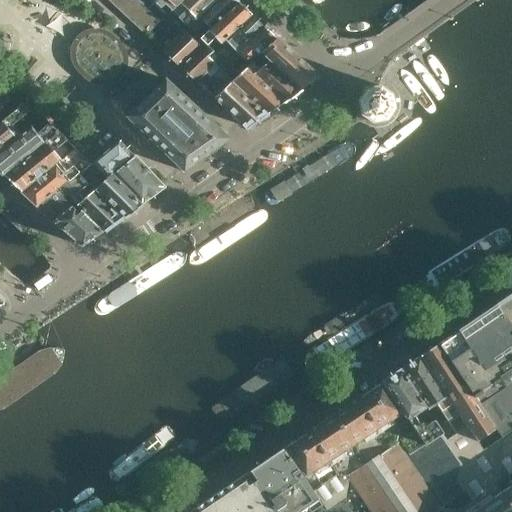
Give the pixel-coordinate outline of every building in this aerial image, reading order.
[(173,10),(183,0),(107,0),(146,35),(173,10)] [(189,25),(215,0),(183,0),(173,10),(189,25)] [(209,30),(237,3),(233,0),(215,0),(189,25),(197,33),(204,26),(209,30)] [(222,42),(251,16),(237,3),(209,30),(202,38),(207,42),(214,50),(218,47),(212,41),(217,37),(222,42)] [(227,62),(264,28),(251,16),(222,42),(218,47),(214,50),(222,58),(227,62)] [(231,82),(246,68),(261,54),(277,39),(264,28),(227,62),(222,58),(196,82),(214,98),(231,82)] [(222,58),(214,50),(207,42),(203,46),(185,29),(163,51),(196,82),(222,58)] [(124,58),(123,53),(120,49),(117,45),(114,42),(110,39),(106,36),(102,34),(97,33),(92,33),(88,34),(84,36),(80,40),(77,43),(75,48),(74,52),(74,57),(75,62),(78,66),(81,70),(84,73),(88,76),(92,79),(96,81),(101,82),(106,82),(110,81),(114,79),(118,76),(121,72),(123,67),(124,63),(124,58)] [(319,77),(277,39),(261,54),(300,90),(307,86),(312,83),(311,82),(319,77)] [(300,90),(261,54),(246,68),(283,103),(300,91),(300,90)] [(283,103),(246,68),(231,82),(266,114),(283,103)] [(229,139),(166,80),(126,117),(184,172),(229,139)] [(399,106),(399,104),(399,102),(399,100),(399,98),(398,96),(396,93),(395,90),(392,87),(391,86),(389,85),(387,83),(385,82),(383,81),(381,81),(381,83),(380,86),(378,86),(376,86),(361,87),(359,99),(356,99),(353,119),(355,121),(366,126),(368,127),(370,128),(374,128),(377,129),(381,128),(383,127),(387,126),(389,125),(391,124),(392,122),(393,121),(395,118),(397,115),(398,114),(398,112),(399,110),(399,108),(399,106)] [(266,114),(231,82),(214,98),(221,105),(220,106),(231,115),(232,114),(247,128),(266,114)] [(0,121),(17,107),(3,93),(0,95),(0,121)] [(0,149),(42,116),(43,115),(29,98),(17,107),(0,121),(0,149)] [(71,126),(79,118),(74,112),(65,121),(71,126)] [(0,172),(4,176),(58,132),(49,123),(42,116),(0,149),(0,172)] [(21,192),(61,160),(52,151),(66,140),(63,136),(58,132),(4,176),(21,192)] [(135,155),(120,139),(93,162),(107,178),(114,172),(135,155)] [(278,206),(279,205),(354,158),(355,157),(356,155),(356,154),(357,152),(357,151),(356,150),(356,148),(355,147),(354,146),(352,145),(351,144),(350,144),(348,144),(346,144),(345,144),(270,193),(269,193),(268,194),(267,195),(266,197),(265,198),(265,200),(265,201),(266,203),(266,204),(267,205),(268,206),(270,207),(271,208),(272,208),(274,208),(275,208),(277,207),(278,206)] [(80,173),(93,162),(77,146),(61,160),(21,192),(37,207),(60,187),(70,178),(71,180),(80,173)] [(167,185),(137,153),(135,155),(114,172),(144,203),(167,185)] [(144,203),(114,172),(107,178),(96,188),(127,217),(128,218),(145,204),(144,203)] [(127,217),(96,188),(84,197),(79,192),(90,183),(80,173),(71,180),(70,178),(60,187),(68,193),(65,195),(73,204),(80,211),(83,208),(105,229),(108,231),(127,217)] [(53,222),(73,204),(65,195),(68,193),(60,187),(37,207),(53,222)] [(80,211),(73,204),(53,222),(79,244),(84,244),(105,229),(83,208),(80,211)] [(199,269),(200,268),(265,225),(266,224),(267,223),(268,222),(268,221),(268,220),(268,219),(268,217),(267,216),(267,215),(266,214),(265,214),(264,213),(263,213),(261,213),(260,213),(259,213),(258,214),(192,257),(191,258),(190,259),(190,260),(189,261),(189,263),(189,264),(189,265),(189,267),(190,268),(191,269),(193,269),(194,270),(195,270),(197,270),(198,269),(199,269)] [(484,214),(417,257),(415,258),(414,259),(413,260),(413,262),(412,264),(412,265),(412,267),(413,269),(414,270),(415,272),(416,273),(417,274),(419,274),(420,275),(422,275),(424,275),(426,275),(427,274),(495,229),(496,227),(497,226),(497,225),(497,223),(497,221),(497,220),(496,218),(496,217),(495,216),(493,215),(492,214),(491,214),(489,213),(487,213),(486,213),(484,214)] [(413,286),(411,289),(410,291),(410,295),(411,297),(411,298),(413,300),(417,302),(419,302),(423,301),(427,299),(501,251),(504,249),(507,246),(510,243),(511,240),(511,227),(511,228),(508,228),(505,228),(501,229),(497,231),(494,232),(490,235),(416,283),(413,286)] [(106,320),(108,319),(182,269),(184,268),(185,267),(186,266),(186,264),(187,262),(187,261),(187,259),(187,257),(187,256),(186,255),(184,254),(182,253),(181,253),(179,253),(177,253),(176,254),(174,254),(173,255),(98,306),(97,307),(96,308),(95,310),(95,311),(95,313),(95,314),(96,316),(97,317),(98,318),(99,319),(100,320),(102,320),(103,321),(105,320),(106,320)] [(511,295),(503,301),(492,309),(480,317),(464,328),(439,344),(440,345),(439,345),(495,429),(501,438),(502,438),(511,431),(511,295)] [(319,336),(318,337),(317,341),(318,342),(319,344),(323,344),(324,344),(328,342),(332,340),(371,314),(364,304),(325,330),(322,333),(319,336)] [(308,370),(314,371),(319,371),(326,370),(332,367),(389,329),(391,326),(393,323),(393,322),(393,318),(391,315),(389,313),(386,311),(384,310),(381,311),(378,312),(320,350),(315,354),(312,360),(310,365),(308,370)] [(439,345),(438,345),(419,357),(457,414),(459,416),(466,427),(467,428),(476,442),(477,441),(495,429),(439,345)] [(5,415),(7,414),(59,376),(61,374),(62,371),(64,369),(65,366),(65,363),(66,361),(66,358),(66,355),(66,352),(64,351),(61,350),(59,349),(57,349),(54,349),(52,349),(49,349),(47,350),(44,351),(42,352),(0,383),(0,417),(1,417),(3,416),(5,415)] [(217,400),(229,418),(293,374),(281,356),(217,400)] [(457,414),(419,357),(401,369),(426,407),(428,409),(436,404),(444,417),(450,413),(452,417),(457,414)] [(413,416),(426,407),(401,369),(382,382),(382,383),(402,413),(408,422),(409,421),(425,445),(443,433),(435,421),(425,427),(423,423),(420,425),(413,416)] [(425,486),(427,477),(418,476),(420,467),(411,465),(413,456),(404,455),(406,447),(396,445),(399,430),(392,420),(402,413),(382,383),(364,395),(363,394),(351,403),(315,427),(302,435),(302,436),(283,448),(303,479),(335,457),(340,465),(308,486),(325,511),(342,499),(344,500),(346,487),(354,489),(352,497),(361,499),(360,508),(369,510),(368,511),(460,511),(459,510),(440,506),(441,499),(432,497),(434,488),(425,486)] [(466,427),(459,416),(451,421),(459,432),(466,427)] [(120,482),(121,482),(179,439),(169,425),(112,469),(111,470),(110,472),(110,473),(110,475),(110,476),(111,478),(111,479),(113,480),(114,481),(115,482),(117,482),(118,482),(120,482)] [(511,511),(511,435),(504,441),(502,438),(501,438),(483,450),(477,441),(476,442),(474,443),(466,431),(448,443),(462,463),(459,482),(460,482),(478,508),(471,511),(511,511)] [(185,440),(121,484),(120,484),(119,486),(118,487),(118,488),(117,490),(117,491),(117,492),(117,494),(118,495),(119,497),(120,498),(121,498),(123,499),(124,499),(126,499),(127,499),(129,499),(130,498),(193,455),(195,453),(196,451),(197,449),(198,447),(198,445),(199,443),(199,440),(197,440),(195,439),(193,439),(191,439),(189,439),(187,440),(185,440)] [(325,511),(308,486),(303,479),(283,448),(246,474),(271,511),(325,511)] [(271,511),(246,474),(189,511),(271,511)] [(100,511),(102,510),(102,509),(102,504),(100,502),(98,500),(95,497),(93,497),(90,498),(86,499),(67,511),(100,511)]
